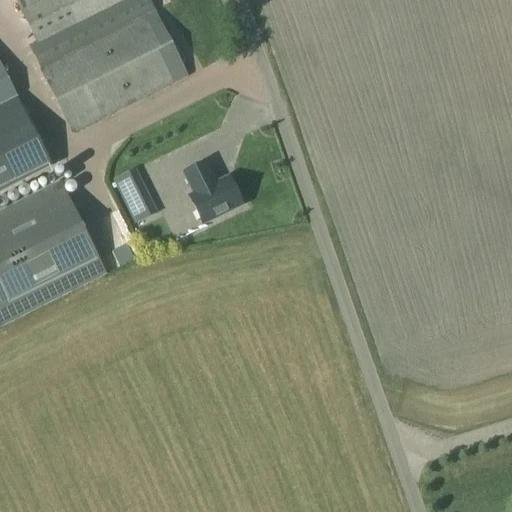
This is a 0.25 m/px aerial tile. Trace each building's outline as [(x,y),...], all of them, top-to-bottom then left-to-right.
[(14,0),(37,46),(30,50),(73,137),(189,78),(157,14),(148,0),(14,0)] [(0,104),(16,96),(0,64),(0,104)] [(0,178),(45,155),(16,96),(0,104),(0,178)] [(202,226),(241,206),(228,179),(215,186),(204,164),(183,175),(193,196),(188,199),(202,226)] [(0,328),(105,276),(59,184),(0,213),(0,328)] [(117,197),(126,215),(149,204),(140,185),(117,197)]
